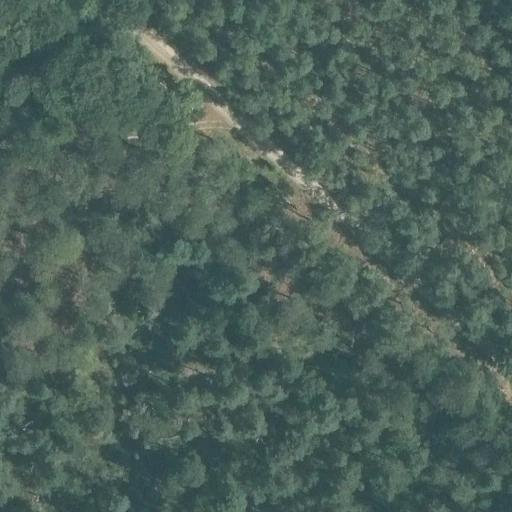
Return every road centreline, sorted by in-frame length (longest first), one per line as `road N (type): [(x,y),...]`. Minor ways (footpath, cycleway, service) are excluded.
road 1 (track): [(511,373),(97,0)]
road 2 (track): [(229,120),(0,138)]
